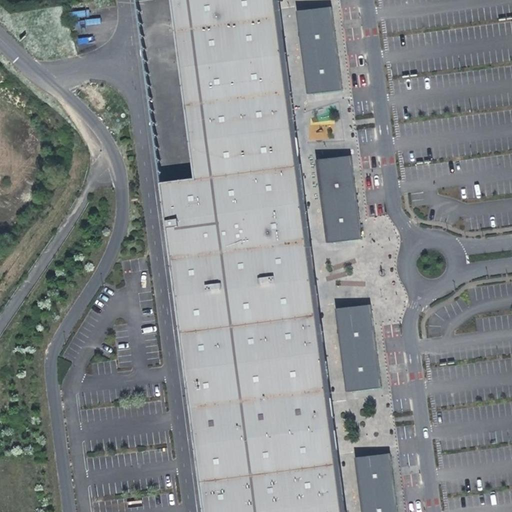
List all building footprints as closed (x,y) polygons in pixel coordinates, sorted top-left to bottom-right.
[(204,511),(342,511),(276,0),(137,0),(138,1),(146,0),(172,0),(196,180),(162,185),(204,511)] [(302,12),(313,95),(343,91),(332,8),(302,12)] [(322,160),(333,244),(363,240),(356,191),(352,157),(322,160)] [(341,309),(352,392),(382,389),(371,306),(341,309)] [(361,458),(368,511),(398,511),(391,454),(361,458)]
